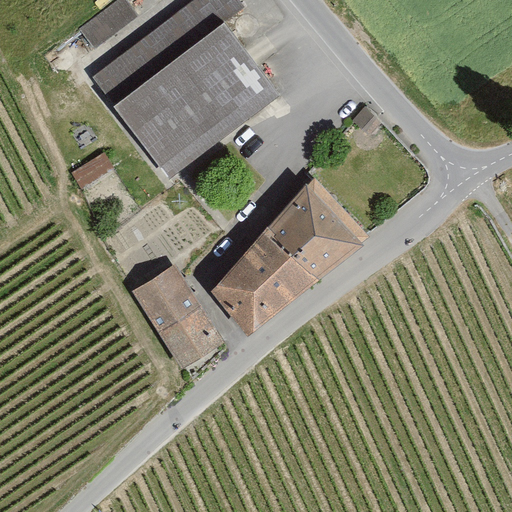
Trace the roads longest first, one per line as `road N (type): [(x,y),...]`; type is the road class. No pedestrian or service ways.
road 1 (unclassified): [(81,511),(248,355),(467,174)]
road 2 (residential): [(467,174),(370,83),(300,0)]
